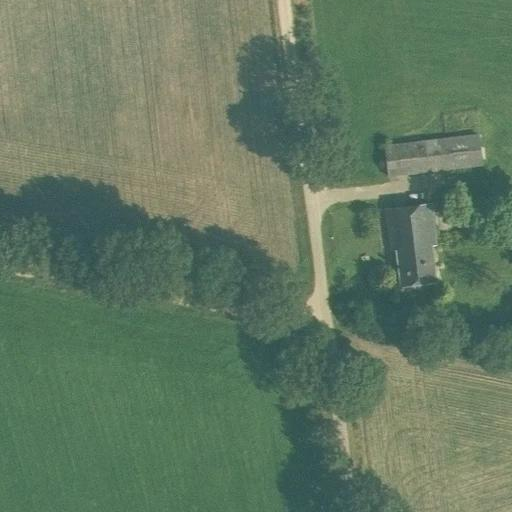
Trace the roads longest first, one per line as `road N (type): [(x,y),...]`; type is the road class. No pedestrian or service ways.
road 1 (track): [(511,353),(0,262)]
road 2 (unclassified): [(350,511),(302,194)]
road 3 (track): [(274,0),(302,194)]
